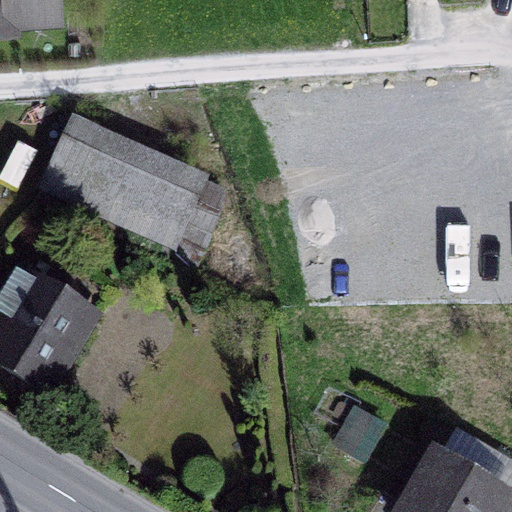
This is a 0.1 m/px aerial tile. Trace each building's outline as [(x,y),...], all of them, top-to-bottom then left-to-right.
[(0,0),(0,23),(10,23),(21,11),(11,0),(0,0)] [(11,0),(21,11),(58,9),(57,0),(11,0)] [(34,209),(164,268),(201,186),(72,127),(34,209)] [(0,335),(0,336),(0,366),(50,398),(116,292),(66,261),(46,295),(31,286),(36,278),(24,271),(0,309),(0,335)] [(336,449),(361,464),(383,426),(358,412),(336,449)] [(505,504),(511,492),(511,470),(455,437),(438,465),(505,504)] [(502,511),(506,505),(505,504),(438,465),(437,464),(430,477),(418,470),(400,499),(412,507),(409,511),(502,511)] [(392,511),(409,511),(412,507),(400,499),(392,511)]
